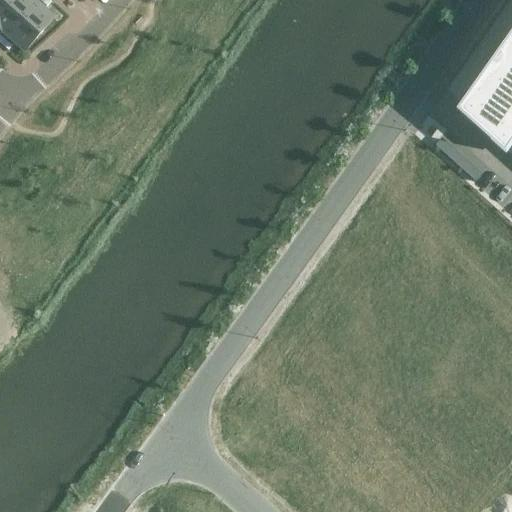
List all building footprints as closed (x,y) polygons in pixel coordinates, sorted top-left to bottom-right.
[(38,4),(32,0),(13,0),(8,6),(23,20),(38,4)] [(40,35),(54,19),(38,4),(23,20),(40,35)] [(0,28),(9,36),(23,20),(8,6),(0,15),(0,28)] [(25,51),(40,35),(23,20),(9,36),(25,51)] [(511,34),(469,95),(511,133),(511,34)]
